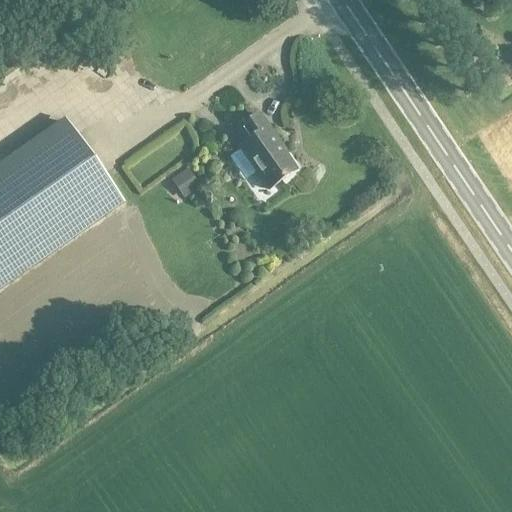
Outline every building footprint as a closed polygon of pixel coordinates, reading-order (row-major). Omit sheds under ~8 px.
[(296,172),(279,147),(281,146),(260,116),(239,131),(253,152),(245,157),(268,191),(296,172)] [(65,124),(0,169),(0,287),(120,204),(65,124)] [(181,166),(171,148),(125,173),(135,192),(181,166)] [(241,166),(230,171),(249,208),(260,203),(241,166)] [(186,213),(200,202),(186,184),(172,194),(186,213)]
